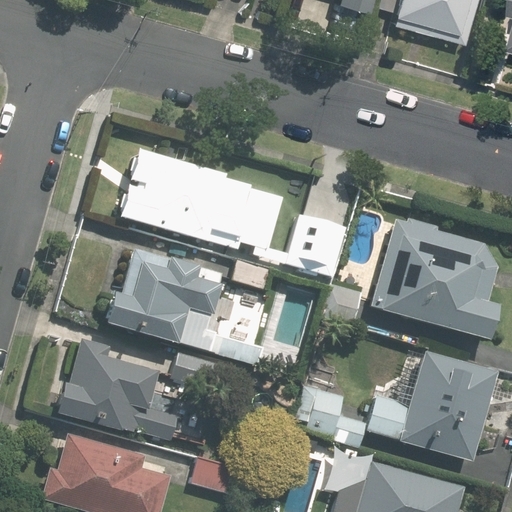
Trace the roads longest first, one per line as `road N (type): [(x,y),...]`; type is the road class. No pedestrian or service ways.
road 1 (residential): [(511,161),(55,36)]
road 2 (residential): [(0,238),(55,36)]
